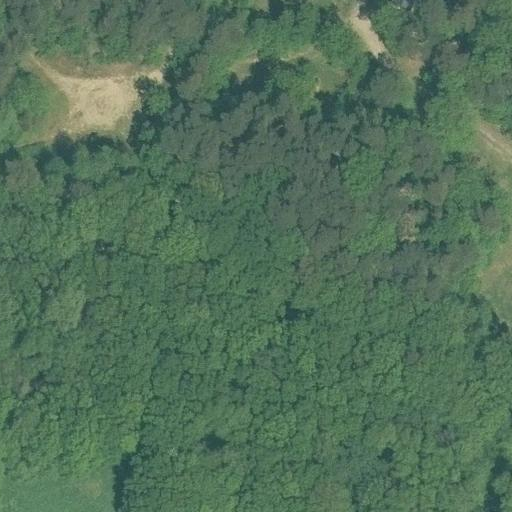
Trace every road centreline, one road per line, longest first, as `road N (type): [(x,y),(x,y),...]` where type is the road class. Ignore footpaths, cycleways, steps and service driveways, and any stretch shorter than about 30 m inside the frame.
road 1 (unclassified): [(0,227),(239,291),(511,411)]
road 2 (track): [(0,151),(137,133)]
